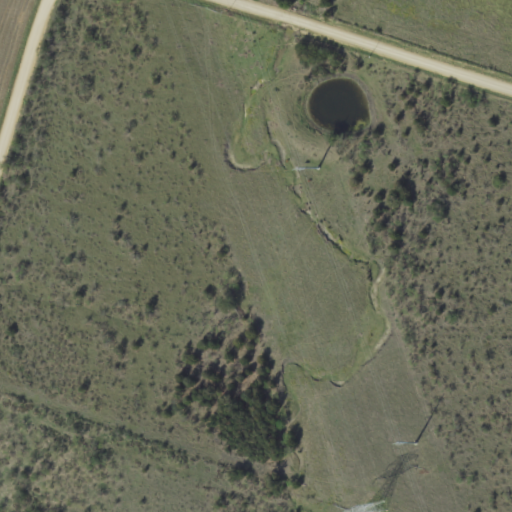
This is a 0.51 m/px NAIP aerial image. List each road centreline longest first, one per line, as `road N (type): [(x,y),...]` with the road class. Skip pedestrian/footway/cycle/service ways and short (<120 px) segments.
road 1 (residential): [(230,0),(511,90)]
road 2 (residential): [(0,153),(48,0)]
